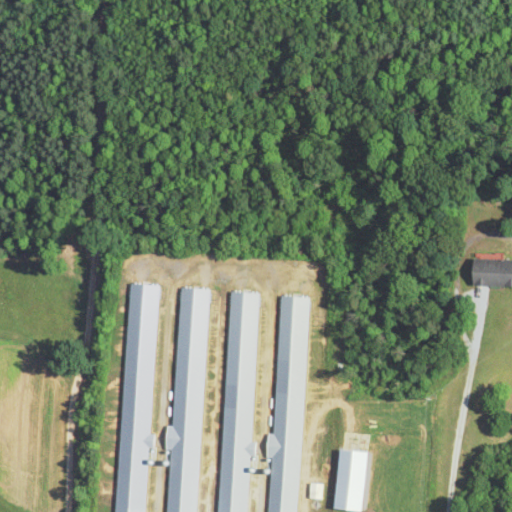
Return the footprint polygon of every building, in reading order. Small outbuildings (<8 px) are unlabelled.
[(511,287),(511,258),(465,259),(465,287),(511,287)] [(112,511),(142,511),(152,285),(122,284),(112,511)] [(194,511),(203,289),(174,288),(169,427),(163,427),(162,450),(166,450),(163,511),(194,511)] [(214,511),(244,511),(254,293),(225,292),(214,511)] [(292,511),(304,297),(276,296),(269,434),(264,434),(263,458),(267,458),(264,511),(292,511)]
